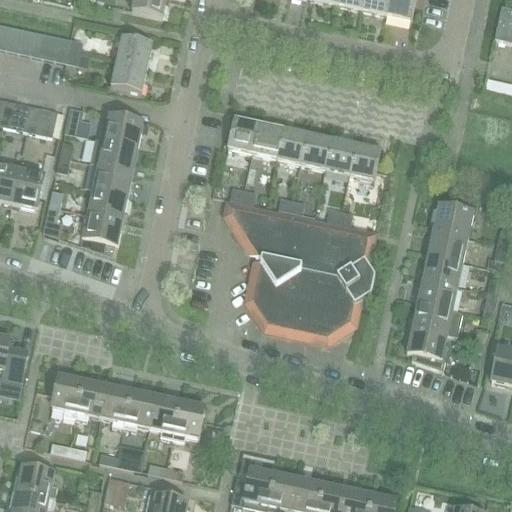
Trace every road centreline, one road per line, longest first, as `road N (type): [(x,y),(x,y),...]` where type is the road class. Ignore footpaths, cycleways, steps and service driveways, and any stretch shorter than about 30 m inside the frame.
road 1 (tertiary): [(511,455),(140,325)]
road 2 (residential): [(209,16),(446,66),(461,0)]
road 3 (residential): [(140,325),(183,124)]
road 4 (residential): [(183,124),(0,87)]
road 5 (tertiary): [(140,325),(0,278)]
